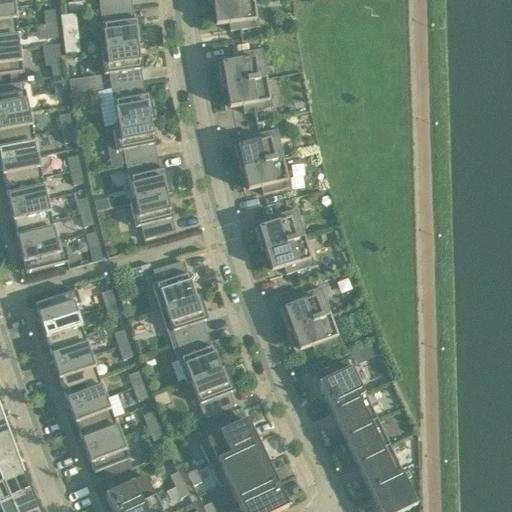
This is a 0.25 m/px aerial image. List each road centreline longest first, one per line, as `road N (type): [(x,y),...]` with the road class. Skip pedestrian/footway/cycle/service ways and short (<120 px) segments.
road 1 (residential): [(181,0),(208,160),(247,301),(334,504)]
road 2 (residential): [(63,511),(0,340)]
